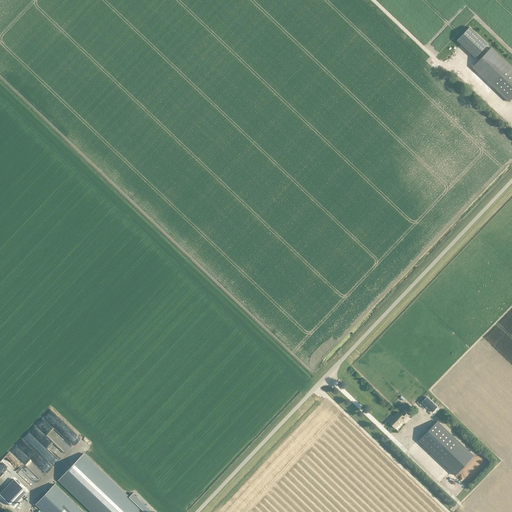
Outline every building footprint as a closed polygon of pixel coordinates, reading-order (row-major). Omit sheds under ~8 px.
[(457,41),(475,58),(488,45),(469,27),(457,41)] [(511,98),(511,66),(492,47),(473,67),(509,101),(511,98)] [(448,65),(456,63),(455,59),(457,58),(456,55),(446,58),(448,65)] [(427,397),(422,403),(426,407),(428,408),(432,412),(437,407),(427,397)] [(42,416),(47,421),(53,415),(48,410),(42,416)] [(398,412),(389,422),(395,428),(403,421),(408,416),(404,411),(401,414),(398,412)] [(55,427),(60,421),(55,416),(50,421),(55,427)] [(474,456),(437,422),(419,441),(455,476),(474,456)] [(151,511),(133,494),(129,497),(84,454),(58,481),(90,511),(151,511)] [(25,463),(30,468),(34,464),(29,459),(25,463)] [(1,493),(0,494),(13,507),(27,492),(14,479),(1,493)] [(83,511),(55,485),(36,505),(43,511),(83,511)]
